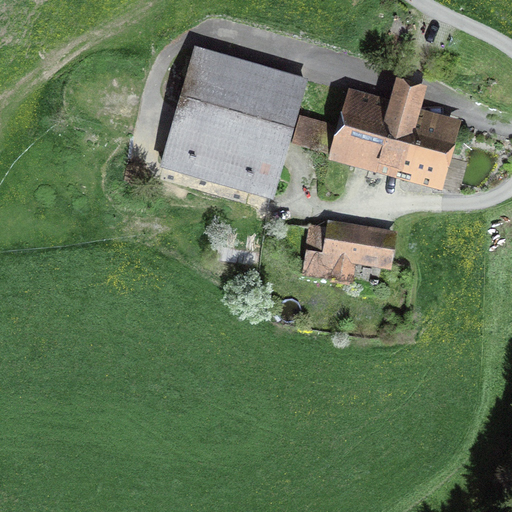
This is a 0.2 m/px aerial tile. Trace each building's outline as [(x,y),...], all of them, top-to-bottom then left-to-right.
[(231,172),(274,185),(304,80),(197,49),(163,165),(227,183),(231,172)] [(334,147),(399,165),(412,120),(420,90),(399,84),(390,114),(347,102),(334,147)] [(335,127),(301,117),(294,142),(327,152),(335,127)] [(449,130),(412,120),(399,165),(436,175),(449,130)] [(330,224),(325,255),(308,252),(304,273),(348,281),(352,259),(387,265),(392,235),(330,224)]
